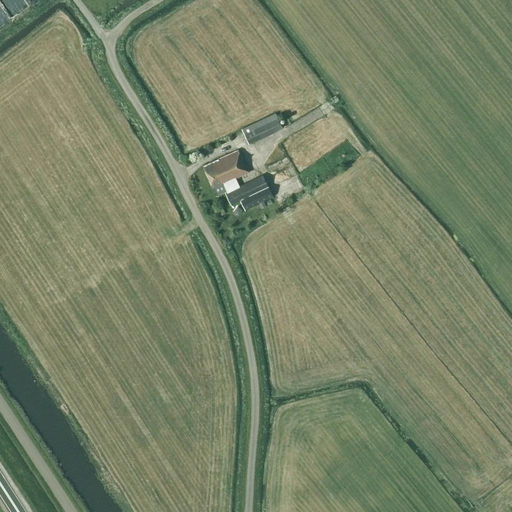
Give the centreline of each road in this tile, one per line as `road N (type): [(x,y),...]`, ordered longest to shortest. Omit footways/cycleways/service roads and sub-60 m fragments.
road 1 (unclassified): [(248,511),(256,371),(241,304),(109,56),(115,32),(159,0)]
road 2 (unclassified): [(71,511),(0,402)]
